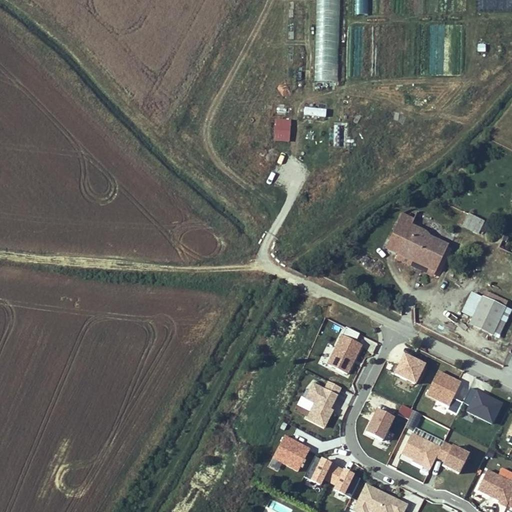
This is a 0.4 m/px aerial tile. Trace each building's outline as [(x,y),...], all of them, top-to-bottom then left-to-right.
[(462,225),(478,233),(484,222),(468,214),(462,225)] [(401,215),(389,239),(401,244),(397,253),(436,272),(447,248),(423,236),(425,233),(411,227),(414,221),(401,215)] [(483,297),(469,324),(491,336),(505,309),(483,297)] [(364,344),(343,334),(328,363),(349,373),(364,344)] [(365,348),(373,351),(376,342),(367,340),(365,348)] [(424,365),(404,355),(398,366),(394,364),(390,372),(415,384),(424,365)] [(454,399),(462,381),(439,369),(426,395),(449,406),(447,411),(456,415),(462,403),(454,399)] [(328,380),(325,386),(340,393),(343,387),(328,380)] [(332,408),(339,395),(310,381),(295,410),(305,415),(304,417),(326,428),(335,410),(332,408)] [(505,403),(472,386),(464,402),(470,405),(467,411),(494,424),(505,403)] [(344,416),(355,393),(343,388),(335,406),(337,407),(334,412),(344,416)] [(404,405),(399,413),(409,419),(414,410),(404,405)] [(396,417),(377,407),(364,432),(383,442),(396,417)] [(312,447),(285,433),(273,457),(299,471),(312,447)] [(402,455),(430,470),(441,447),(413,433),(402,455)] [(471,453),(446,441),(438,458),(443,460),(442,463),(461,472),(471,453)] [(321,458),(316,456),(306,476),(311,478),(321,458)] [(321,485),(333,463),(322,457),(311,480),(321,485)] [(283,463),(273,458),(270,465),(279,470),(283,463)] [(355,474),(334,463),(325,480),(335,485),(333,489),(345,495),(355,474)] [(511,496),(511,479),(488,468),(477,491),(508,506),(511,496)] [(352,496),(362,478),(356,475),(347,493),(352,496)] [(404,511),(408,506),(365,485),(352,511),(354,511),(368,511),(369,511),(404,511)]
